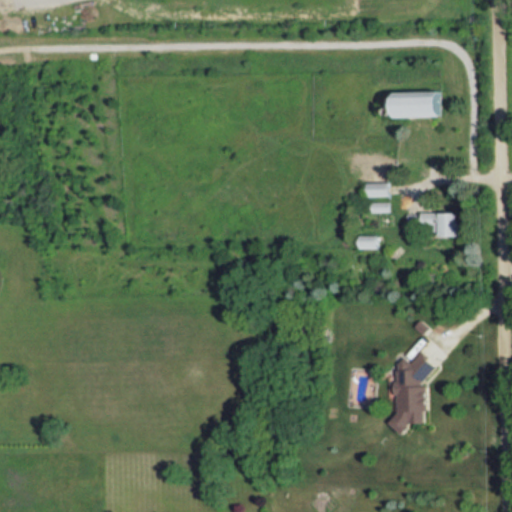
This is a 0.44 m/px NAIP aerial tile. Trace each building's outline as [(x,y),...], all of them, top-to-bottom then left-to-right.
[(398,92),(442,90),(443,115),(399,117),(398,92)] [(370,181),(392,181),(392,195),(370,195),(370,181)] [(425,212),(459,211),(460,234),(426,235),(425,212)] [(363,235),(381,234),(381,246),(363,247),(363,235)] [(405,368),(401,364),(408,357),(414,362),(425,351),(439,366),(428,377),(429,422),(414,422),(414,423),(404,434),(391,422),(399,413),(398,369),(405,368)]
